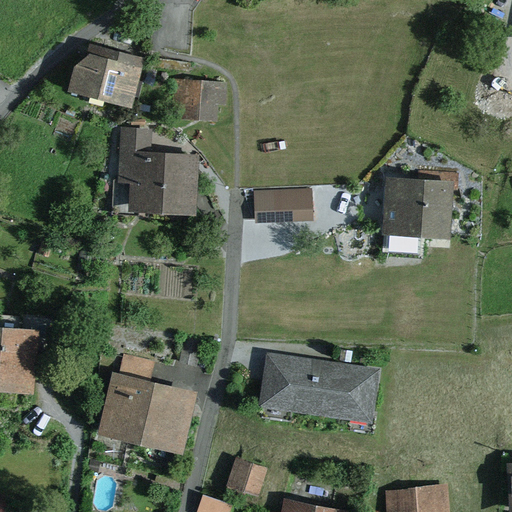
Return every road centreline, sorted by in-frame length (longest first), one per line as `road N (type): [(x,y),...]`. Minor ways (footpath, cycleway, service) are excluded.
road 1 (residential): [(187,511),(228,340),(235,192)]
road 2 (residential): [(0,111),(56,52),(137,0)]
road 3 (unknown): [(72,511),(78,447),(45,382)]
